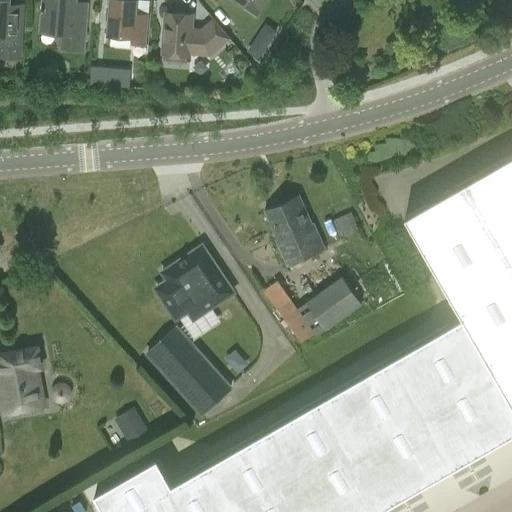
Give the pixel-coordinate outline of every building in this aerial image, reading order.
[(0,0),(0,57),(19,58),(22,5),(9,4),(9,0),(0,0)] [(63,33),(61,48),(83,50),(87,3),(76,2),(76,0),(43,0),(41,31),(63,33)] [(133,37),(132,44),(144,45),(146,20),(134,19),(135,0),(110,0),(108,35),(133,37)] [(162,54),(189,56),(190,54),(209,56),(230,38),(213,19),(201,29),(191,28),(192,14),(165,12),(162,54)] [(251,44),(248,48),(249,54),(258,60),(263,52),(251,44)] [(91,67),(89,84),(109,86),(111,68),(91,67)] [(511,154),(405,215),(511,401),(511,154)] [(264,209),(277,239),(276,239),(287,265),(324,248),(313,223),(311,223),(298,194),(264,209)] [(333,219),(340,235),(358,227),(351,211),(333,219)] [(161,286),(160,291),(176,316),(188,307),(194,315),(231,291),(202,246),(163,271),(169,280),(161,286)] [(298,307),(278,279),(263,289),(301,342),(314,333),(316,335),(362,302),(342,274),(305,301),(306,301),(298,307)] [(177,326),(147,353),(201,413),(231,385),(177,326)] [(0,390),(4,413),(44,406),(37,368),(41,367),(37,346),(0,353),(0,390)] [(0,511),(15,511),(18,511),(13,458),(0,459),(0,511)]
